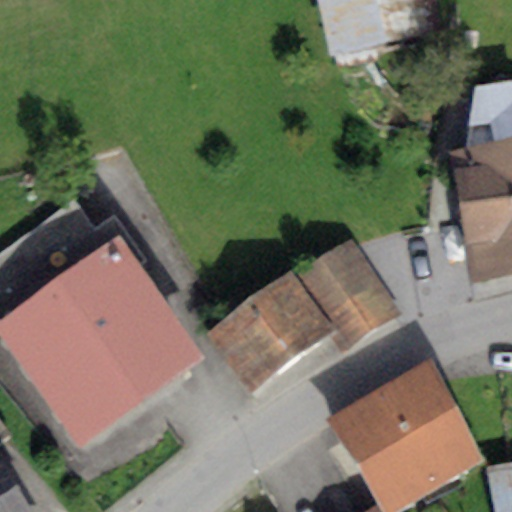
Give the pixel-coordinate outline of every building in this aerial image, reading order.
[(417,0),(322,0),(336,63),(427,44),(417,0)] [(511,167),(457,177),(477,297),(511,291),(511,167)] [(0,313),(6,321),(0,325),(0,329),(81,438),(191,357),(77,203),(0,260),(0,313)] [(409,329),(360,260),(309,296),(357,365),(409,329)] [(303,302),(227,350),(266,412),(342,364),(303,302)] [(425,362),(328,422),(380,506),(383,511),(395,511),(484,457),(425,362)] [(511,511),(511,465),(487,470),(494,511),(511,511)] [(0,511),(17,511),(0,485),(0,511)]
